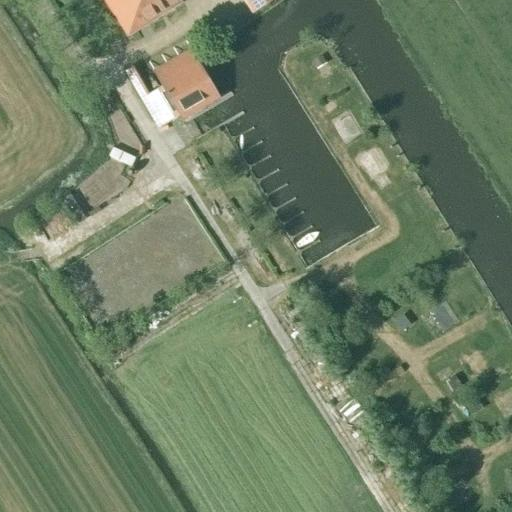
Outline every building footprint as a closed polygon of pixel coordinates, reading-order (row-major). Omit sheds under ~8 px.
[(104,0),(128,38),(183,3),(181,0),(104,0)] [(246,0),(254,12),(273,0),(246,0)] [(220,100),(190,48),(152,71),(161,87),(148,95),(132,67),(123,72),(157,129),(178,117),(181,122),(220,100)] [(321,57),(313,62),(317,70),(326,64),(321,57)] [(334,71),(315,83),(327,102),(346,91),(334,71)] [(375,174),(388,169),(380,151),(367,156),(375,174)] [(70,195),(62,200),(78,225),(86,220),(70,195)] [(402,316),(394,322),(402,332),(410,325),(402,316)] [(470,382),(489,372),(479,353),(460,363),(470,382)] [(455,377),(445,382),(452,394),(461,388),(455,377)] [(477,401),(466,408),(471,417),(482,410),(477,401)] [(430,465),(422,469),(428,480),(435,477),(430,465)]
